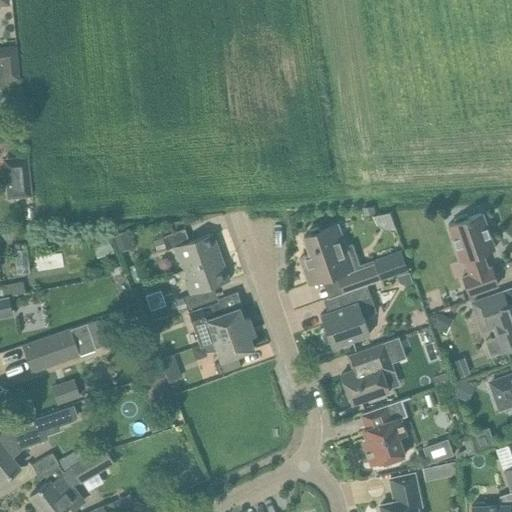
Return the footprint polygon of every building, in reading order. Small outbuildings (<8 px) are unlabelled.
[(16,46),(0,47),(0,64),(2,64),(3,80),(3,82),(19,81),(16,46)] [(10,175),(5,181),(7,200),(32,197),(29,173),(10,175)] [(373,204),(362,205),(363,213),(374,212),(373,204)] [(456,222),(448,225),(461,261),(464,260),(469,275),(462,278),(468,295),(479,291),(498,284),(492,267),(487,269),(481,254),(487,252),(494,249),(490,239),(481,213),(467,218),(465,214),(454,218),(456,222)] [(343,293),(366,285),(408,270),(401,250),(373,260),(374,265),(361,269),(352,244),(345,247),(337,225),(320,231),(319,227),(309,230),(311,234),(303,237),(309,254),(300,258),(309,284),(337,274),(343,293)] [(157,226),(146,231),(147,236),(159,231),(157,226)] [(127,230),(111,236),(118,252),(133,246),(127,230)] [(212,233),(173,247),(178,260),(181,259),(185,270),(221,257),(212,233)] [(166,249),(162,237),(153,240),(158,252),(166,249)] [(221,257),(185,270),(189,280),(186,281),(190,294),(229,281),(221,257)] [(409,271),(396,275),(399,283),(406,286),(414,284),(409,271)] [(329,312),(320,315),(323,323),(325,330),(323,331),(322,336),(323,340),(327,343),(329,342),(331,348),(369,335),(363,317),(376,312),(366,285),(343,293),(337,295),(342,307),(329,312)] [(483,299),(473,303),(482,330),(483,330),(482,328),(492,324),(497,337),(486,341),(492,356),(503,352),(503,353),(511,349),(511,304),(507,306),(502,292),(483,299)] [(0,318),(13,316),(9,297),(0,298),(0,318)] [(187,309),(183,297),(175,300),(179,312),(187,309)] [(200,345),(203,344),(252,326),(249,317),(243,319),(239,307),(222,313),(218,302),(188,313),(200,345)] [(453,319),(440,312),(430,315),(429,317),(434,326),(447,333),(453,319)] [(70,328),(21,346),(31,374),(80,357),(80,355),(97,349),(95,346),(87,322),(70,328)] [(252,326),(203,344),(206,351),(217,350),(220,361),(215,363),(219,374),(241,366),(237,355),(254,349),(249,338),(255,335),(252,326)] [(341,374),(352,404),(388,391),(382,375),(394,371),(392,363),(407,358),(399,337),(384,342),(346,355),(352,370),(341,374)] [(172,356),(159,360),(163,372),(165,371),(176,367),(172,356)] [(448,362),(454,379),(469,373),(463,356),(448,362)] [(449,382),(446,374),(437,377),(439,385),(449,382)] [(511,374),(490,383),(499,408),(511,403),(511,374)] [(58,405),(81,396),(74,378),(51,386),(58,405)] [(475,386),(463,380),(451,384),(455,396),(469,402),(475,386)] [(410,398),(409,397),(361,413),(367,429),(363,430),(367,442),(363,443),(371,464),(382,460),(383,463),(404,456),(398,438),(405,435),(399,418),(407,416),(401,401),(410,398)] [(0,482),(16,470),(20,467),(11,456),(23,446),(47,438),(46,434),(59,429),(58,425),(72,420),(76,417),(72,405),(9,429),(8,427),(0,433),(0,482)] [(161,413),(147,418),(147,419),(151,428),(152,432),(166,427),(161,413)] [(147,419),(133,424),(137,433),(151,428),(147,419)] [(426,463),(452,455),(447,437),(421,445),(426,463)] [(474,505),(471,505),(471,511),(510,511),(510,506),(511,505),(511,443),(508,445),(511,457),(511,467),(502,471),(510,493),(499,496),(499,504),(487,504),(485,502),(476,502),(474,505)] [(49,481),(29,496),(41,511),(61,511),(68,506),(71,511),(83,502),(71,487),(113,463),(106,450),(94,457),(93,455),(87,458),(63,472),(58,465),(43,474),(49,481)] [(38,477),(43,474),(58,465),(59,465),(52,453),(31,465),(38,477)] [(455,462),(442,464),(445,477),(455,475),(455,462)] [(380,511),(417,511),(415,499),(419,498),(414,474),(390,479),(395,502),(380,505),(380,511)]
